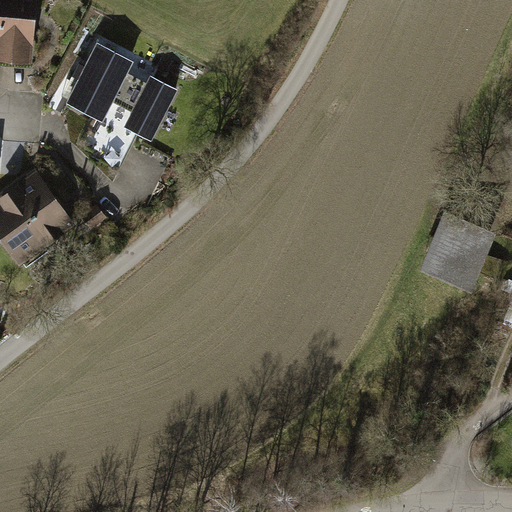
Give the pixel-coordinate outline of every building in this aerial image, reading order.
[(0,0),(0,65),(31,68),(38,2),(14,0),(0,0)] [(134,65),(98,47),(68,106),(104,124),(115,103),(127,78),(134,65)] [(135,113),(147,89),(127,78),(115,103),(135,113)] [(178,93),(152,80),(147,89),(135,113),(127,130),(153,143),(178,93)] [(75,228),(34,174),(0,199),(0,238),(23,268),(75,228)] [(110,226),(103,217),(88,228),(95,237),(110,226)] [(495,238),(445,217),(421,275),(472,296),(495,238)]
